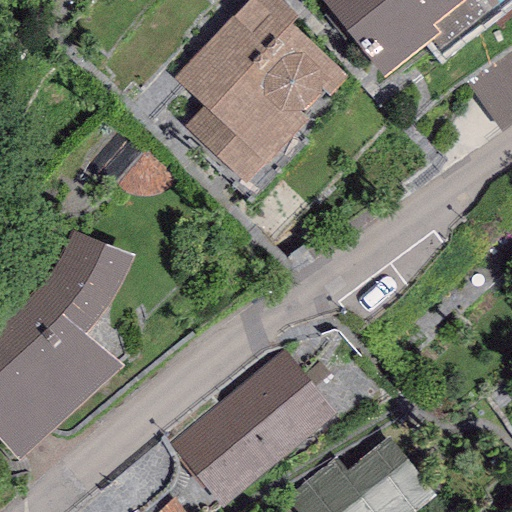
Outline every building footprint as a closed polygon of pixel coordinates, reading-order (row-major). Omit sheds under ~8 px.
[(297,21),(275,0),(249,0),(172,82),(203,110),(184,131),(246,189),(329,101),(347,82),(290,28),(297,21)] [(483,0),(317,0),(383,83),(432,45),(437,52),(491,10),(483,0)] [(511,53),(462,85),(492,131),(511,118),(511,53)] [(70,233),(64,250),(52,271),(40,288),(19,310),(0,325),(0,447),(17,467),(121,370),(84,337),(106,310),(120,287),(132,258),(70,233)] [(283,351),(179,435),(178,463),(221,511),(334,417),(283,351)] [(334,460),(284,500),(293,511),(418,511),(434,499),(388,441),(346,474),(334,460)]
